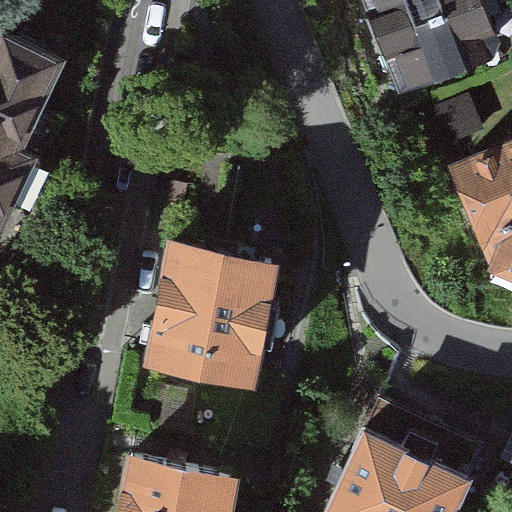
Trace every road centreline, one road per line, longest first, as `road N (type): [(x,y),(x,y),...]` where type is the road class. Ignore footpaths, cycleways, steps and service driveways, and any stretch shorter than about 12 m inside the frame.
road 1 (residential): [(148,0),(47,511)]
road 2 (residential): [(272,0),(387,292),(410,324),(448,345),(511,356)]
